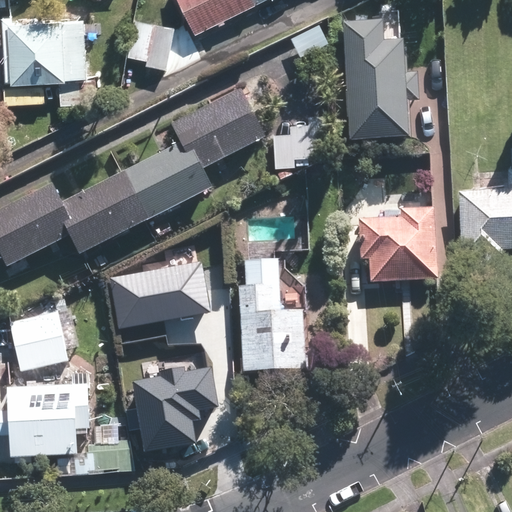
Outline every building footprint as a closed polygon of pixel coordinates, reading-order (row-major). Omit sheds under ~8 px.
[(175,0),(195,37),(264,0),(175,0)] [(128,10),(102,8),(100,38),(126,40),(128,10)] [(173,28),(134,20),(125,62),(164,70),(173,28)] [(82,21),(0,24),(0,50),(2,86),(85,82),(82,21)] [(321,23),(288,39),(298,61),(331,46),(321,23)] [(401,23),(343,25),(347,144),(405,142),(401,23)] [(53,185),(0,209),(0,261),(5,271),(68,240),(76,257),(211,192),(202,174),(267,143),(242,92),(168,128),(178,147),(62,203),(53,185)] [(293,172),(294,160),(319,161),(322,118),(311,117),(310,128),(292,127),(291,139),(275,138),(273,171),(293,172)] [(505,193),(456,196),(459,255),(511,252),(511,173),(504,174),(505,193)] [(436,283),(433,213),(398,215),(398,222),(357,224),(359,264),(367,264),(369,286),(436,283)] [(238,291),(242,375),(304,372),(302,315),(280,316),(278,263),(243,264),(244,291),(238,291)] [(57,314),(8,325),(20,374),(69,363),(57,314)] [(124,368),(129,418),(223,409),(218,359),(124,368)] [(0,438),(8,438),(9,461),(75,458),(73,431),(88,430),(86,387),(7,390),(8,413),(0,413),(0,438)] [(94,442),(94,474),(135,474),(134,442),(94,442)]
